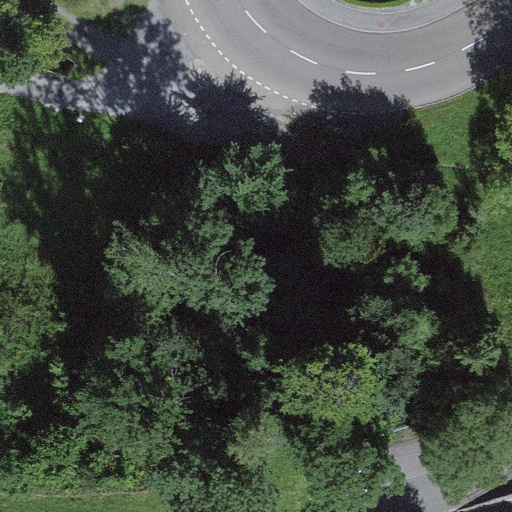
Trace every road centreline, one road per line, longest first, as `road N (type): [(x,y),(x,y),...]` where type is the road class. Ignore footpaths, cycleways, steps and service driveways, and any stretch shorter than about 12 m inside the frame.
road 1 (secondary): [(511,25),(432,64),(379,75),(331,69),(281,48),(236,0)]
road 2 (track): [(281,48),(183,84),(61,101),(0,80)]
road 3 (track): [(183,84),(31,0)]
road 4 (track): [(511,463),(367,511)]
